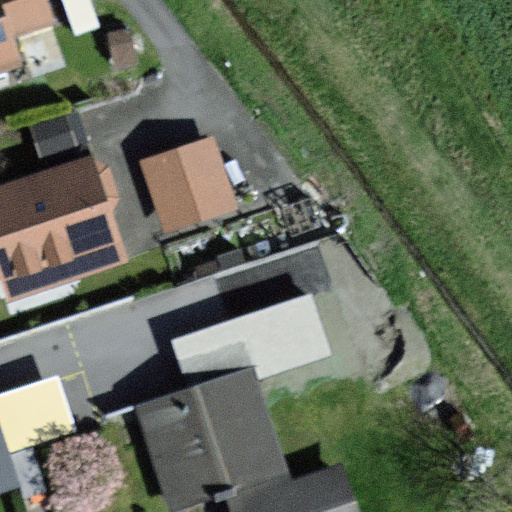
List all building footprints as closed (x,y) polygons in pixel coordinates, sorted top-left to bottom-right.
[(49,23),(41,0),(0,0),(0,67),(18,62),(10,35),(49,23)] [(134,60),(129,29),(112,32),(117,63),(134,60)] [(73,147),(64,118),(35,127),(44,156),(73,147)] [(233,205),(211,140),(146,161),(168,227),(233,205)] [(95,172),(91,159),(0,188),(0,259),(12,296),(125,259),(107,203),(117,199),(107,169),(95,172)] [(353,511),(340,470),(288,487),(248,366),(254,364),(246,339),(187,358),(198,390),(142,408),(174,506),(230,488),(237,511),(353,511)] [(0,485),(15,481),(0,437),(0,485)]
